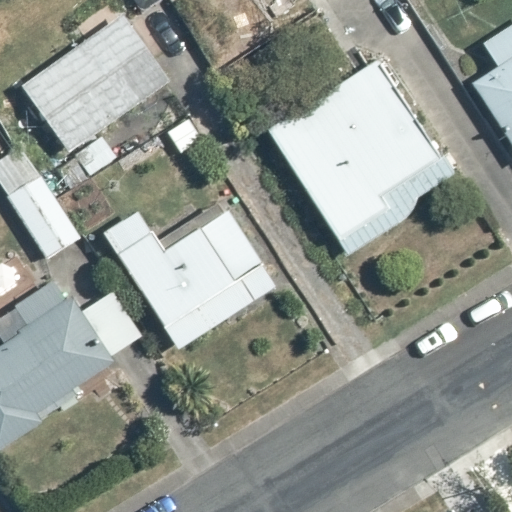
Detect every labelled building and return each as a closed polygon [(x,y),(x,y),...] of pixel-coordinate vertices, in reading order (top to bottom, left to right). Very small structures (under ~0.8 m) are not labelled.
[(23,82),(91,178),(120,157),(101,131),(155,93),(176,77),(128,8),(23,82)] [(511,25),(486,43),(502,66),(476,83),(511,137),(511,25)] [(441,161),(378,62),(272,130),(346,246),(402,210),(391,193),(441,161)] [(83,235),(22,145),(0,159),(0,183),(50,257),(83,235)] [(280,283),(229,205),(167,246),(142,208),(106,231),(181,348),(280,283)] [(0,451),(82,395),(78,390),(118,362),(114,356),(143,336),(110,289),(81,309),(60,278),(20,306),(31,322),(0,343),(0,451)]
